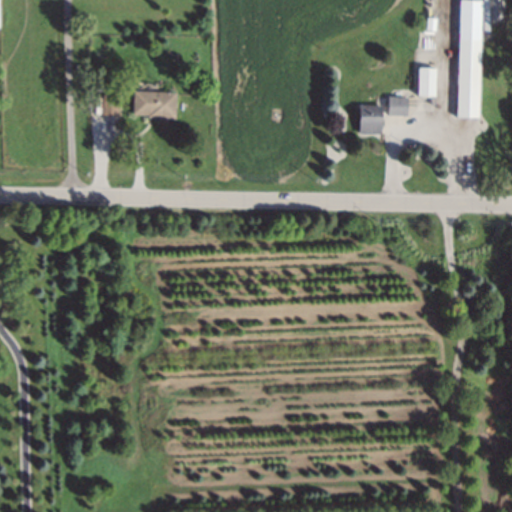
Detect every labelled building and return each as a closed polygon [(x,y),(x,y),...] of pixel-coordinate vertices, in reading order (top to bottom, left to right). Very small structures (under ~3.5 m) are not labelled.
[(453,115),(456,2),(477,2),(475,116),(453,115)] [(414,94),(414,65),(432,66),(431,95),(414,94)] [(114,113),(99,112),(99,92),(107,92),(107,87),(115,88),(114,113)] [(171,116),(144,115),(144,112),(130,112),(130,89),(172,90),(171,116)] [(403,113),(384,112),(385,95),(404,96),(403,113)] [(355,125),(355,104),(378,104),(377,125),(355,125)]
